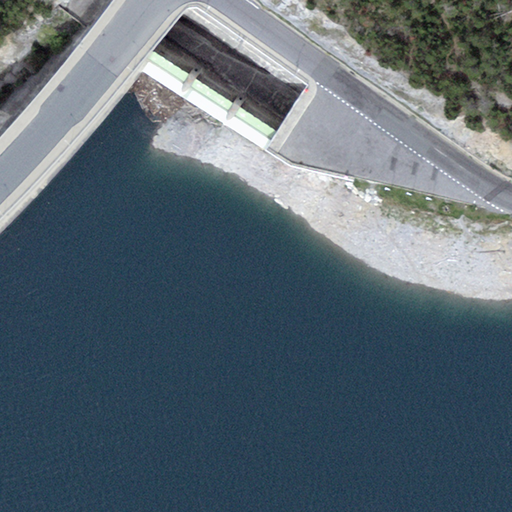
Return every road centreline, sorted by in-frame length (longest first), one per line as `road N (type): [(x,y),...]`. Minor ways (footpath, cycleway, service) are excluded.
road 1 (secondary): [(511,197),(227,0)]
road 2 (secondary): [(157,0),(0,177)]
